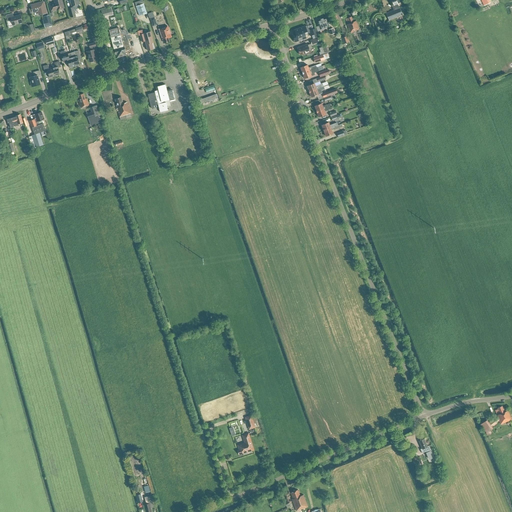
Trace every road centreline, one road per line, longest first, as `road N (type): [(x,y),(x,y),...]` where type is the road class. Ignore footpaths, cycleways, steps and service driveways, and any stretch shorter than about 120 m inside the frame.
road 1 (tertiary): [(422,418),(272,25)]
road 2 (unclassified): [(197,511),(422,418)]
road 3 (tertiary): [(108,73),(272,25)]
